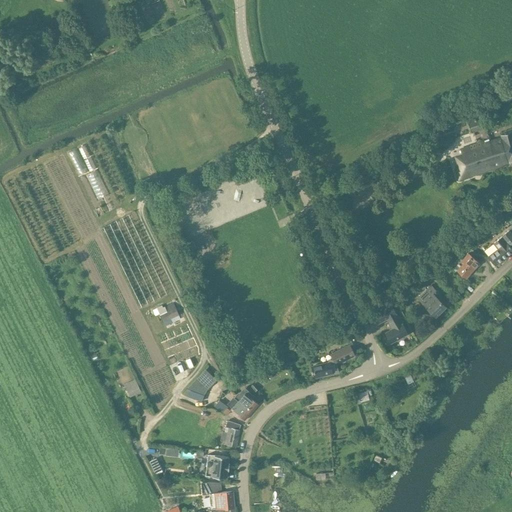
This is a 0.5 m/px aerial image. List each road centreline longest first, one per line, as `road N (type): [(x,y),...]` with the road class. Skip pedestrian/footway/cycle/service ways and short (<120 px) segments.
road 1 (unclassified): [(380,369),(252,76),(239,0)]
road 2 (unclassified): [(245,511),(247,446),(262,417),(300,394),(380,369)]
road 3 (unclassified): [(380,369),(420,349),(511,264)]
